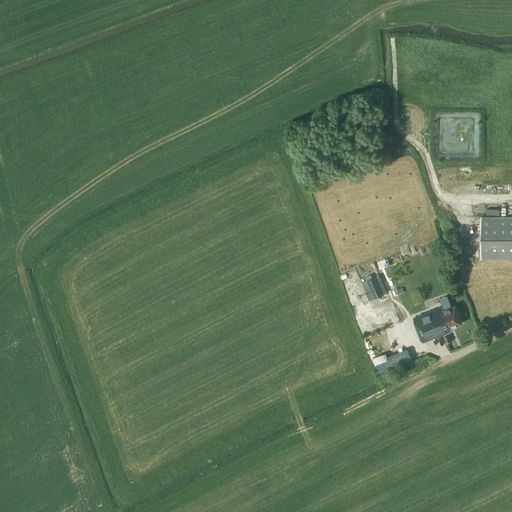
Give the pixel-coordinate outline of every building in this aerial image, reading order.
[(511,216),(481,217),(481,259),(511,258),(511,216)] [(362,279),(369,297),(386,291),(379,273),(362,279)] [(450,327),(462,323),(455,305),(443,310),(442,307),(413,318),(422,342),(452,331),(450,327)] [(407,347),(391,351),(394,362),(410,358),(407,347)] [(382,359),(374,362),(377,370),(385,366),(382,359)]
